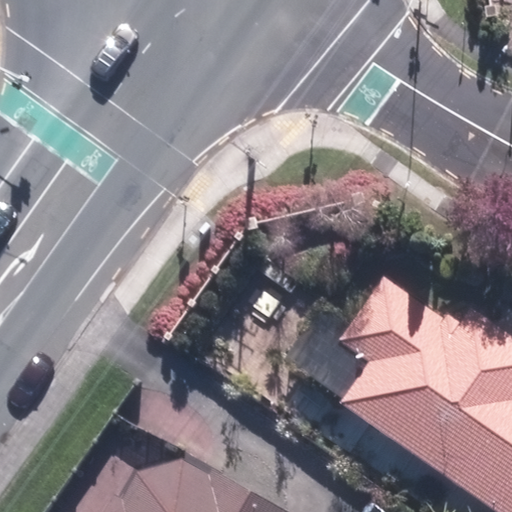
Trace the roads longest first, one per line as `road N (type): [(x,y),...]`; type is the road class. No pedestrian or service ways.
road 1 (secondary): [(209,0),(132,137),(0,326)]
road 2 (residential): [(511,202),(382,105),(212,0)]
road 3 (residential): [(342,0),(511,115)]
